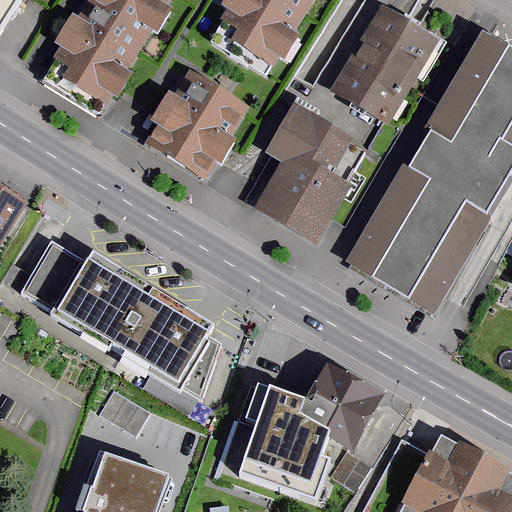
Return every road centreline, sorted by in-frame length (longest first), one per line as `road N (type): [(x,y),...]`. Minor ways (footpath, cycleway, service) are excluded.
road 1 (primary): [(511,426),(0,121)]
road 2 (residential): [(35,511),(58,414),(0,370)]
